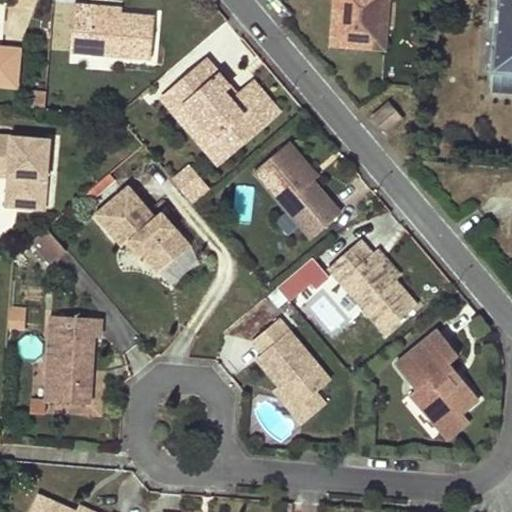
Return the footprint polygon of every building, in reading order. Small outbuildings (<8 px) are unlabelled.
[(387,0),(340,0),(339,15),(333,14),(330,45),(384,50),(385,31),(378,30),(380,0),(387,1),(387,0)] [(378,30),(385,31),(387,1),(380,0),(378,30)] [(511,0),(499,0),(495,66),(493,92),(511,93),(511,0)] [(124,10),(93,7),(93,13),(123,16),(124,10)] [(123,16),(93,13),(89,56),(152,61),(155,19),(123,16)] [(0,49),(0,88),(19,90),(22,52),(0,49)] [(219,166),(279,114),(254,85),(238,99),(233,104),(223,93),(229,88),(208,63),(177,89),(190,104),(186,107),(200,123),(190,132),(219,166)] [(238,99),(229,88),(223,93),(233,104),(238,99)] [(190,132),(200,123),(186,107),(190,104),(177,89),(164,101),(190,132)] [(35,111),(47,112),(48,95),(36,94),(35,111)] [(385,133),(400,120),(387,105),(372,118),(385,133)] [(50,141),(0,137),(0,170),(5,171),(4,178),(22,180),(19,209),(45,211),(50,141)] [(314,175),(290,146),(257,174),(312,242),(342,217),(315,185),(310,178),(314,175)] [(195,206),(210,193),(191,170),(175,183),(195,206)] [(319,181),(314,175),(310,178),(315,185),(319,181)] [(22,180),(4,178),(2,208),(19,209),(22,180)] [(191,247),(163,214),(157,219),(131,188),(97,216),(124,247),(127,245),(132,241),(146,257),(160,274),(191,247)] [(68,254),(49,231),(34,244),(53,267),(68,254)] [(146,257),(132,241),(127,245),(141,261),(146,257)] [(394,281),(374,258),(361,243),(329,271),(385,335),(417,307),(394,281)] [(399,277),(378,254),(374,258),(394,281),(399,277)] [(302,271),(279,290),(291,304),(314,285),(302,271)] [(102,321),(52,318),(46,404),(90,407),(92,383),(87,383),(87,375),(93,375),(95,340),(101,340),(102,321)] [(329,384),(281,323),(254,345),(263,356),(258,360),(281,388),(298,409),(318,392),(329,384)] [(454,383),(444,371),(450,366),(460,357),(439,332),(397,366),(417,391),(411,396),(439,431),(460,414),(462,416),(480,402),(460,378),(454,383)] [(460,378),(450,366),(444,371),(454,383),(460,378)] [(298,409),(281,388),(276,392),(293,413),(298,409)] [(328,404),(318,392),(298,409),(293,413),(302,424),(328,404)] [(462,416),(460,414),(439,431),(449,443),(470,426),(462,416)] [(69,511),(39,498),(32,511),(69,511)]
